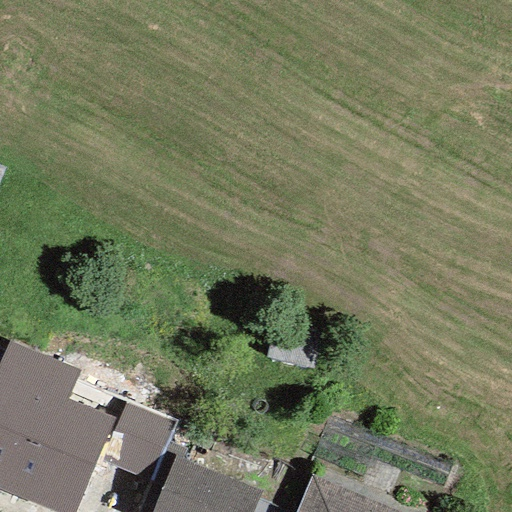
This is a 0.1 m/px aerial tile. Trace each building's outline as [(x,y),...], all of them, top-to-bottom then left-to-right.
[(77,371),(10,341),(0,363),(0,490),(54,511),(72,511),(113,419),(66,397),(77,371)] [(101,460),(149,481),(176,420),(126,403),(101,460)] [(261,492),(175,457),(152,511),(251,511),(257,499),(261,492)] [(399,511),(311,476),(295,511),(399,511)] [(288,511),(257,499),(251,511),(288,511)]
